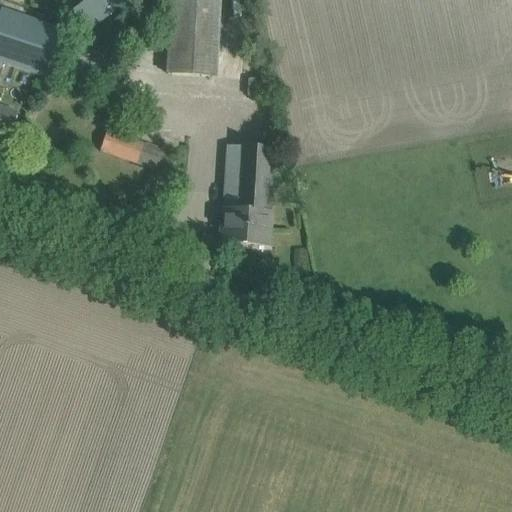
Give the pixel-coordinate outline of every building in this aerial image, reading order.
[(85,0),(75,8),(92,30),(131,0),(130,0),(85,0)] [(220,0),(169,0),(165,75),(216,78),(220,0)] [(63,30),(1,9),(0,12),(0,62),(46,79),(63,30)] [(78,47),(69,69),(107,83),(116,61),(78,47)] [(272,98),(274,81),(248,79),(247,97),(272,98)] [(0,141),(6,143),(12,125),(17,112),(0,106),(0,141)] [(140,117),(115,109),(100,152),(169,176),(176,154),(132,139),(140,117)] [(226,147),(221,244),(268,246),(274,150),(226,147)] [(511,155),(487,162),(494,188),(511,183),(511,155)]
